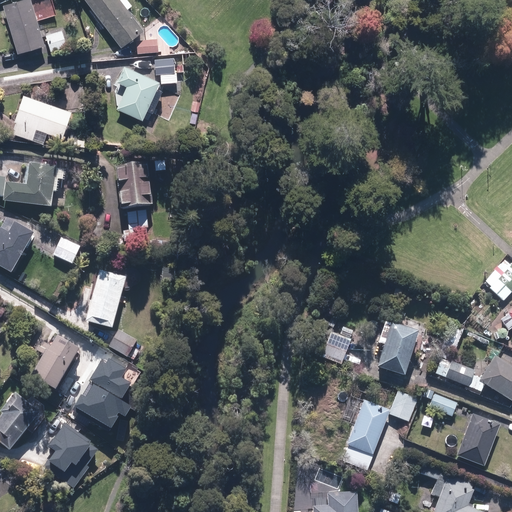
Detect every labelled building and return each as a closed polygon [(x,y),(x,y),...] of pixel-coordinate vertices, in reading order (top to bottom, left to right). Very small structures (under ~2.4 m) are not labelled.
[(51,0),(31,0),(30,0),(27,0),(3,8),(17,56),(44,47),(36,21),(56,15),(51,0)] [(118,0),(83,0),(121,49),(143,32),(118,0)] [(61,31),(45,36),(50,53),(67,48),(61,31)] [(136,42),(137,54),(158,52),(157,40),(136,42)] [(175,59),(155,60),(156,77),(160,76),(161,84),(177,83),(175,59)] [(159,83),(124,68),(117,85),(125,88),(116,110),(142,122),(159,83)] [(16,124),(12,135),(41,146),(46,134),(61,139),(71,113),(23,95),(13,123),(16,124)] [(28,186),(3,185),(4,179),(0,179),(0,196),(3,197),(2,203),(52,206),(54,167),(29,165),(28,186)] [(120,213),(127,212),(128,231),(149,230),(147,211),(152,211),(148,165),(116,167),(120,213)] [(0,268),(10,275),(34,233),(13,221),(6,233),(0,228),(0,268)] [(81,246),(61,237),(53,255),(73,264),(81,246)] [(503,302),(511,291),(511,264),(510,266),(504,261),(500,265),(499,264),(485,282),(490,287),(489,289),(503,302)] [(110,330),(125,278),(98,271),(84,322),(110,330)] [(404,287),(396,285),(392,298),(400,301),(404,287)] [(511,310),(507,314),(508,315),(500,320),(507,331),(511,327),(511,310)] [(402,377),(416,333),(389,324),(389,325),(383,323),(377,344),(382,346),(375,368),(402,377)] [(442,343),(455,348),(463,330),(449,324),(442,343)] [(351,340),(330,332),(321,357),(341,365),(351,340)] [(53,392),(64,373),(74,379),(85,361),(75,356),(79,350),(55,335),(49,345),(40,340),(32,351),(42,357),(29,378),(53,392)] [(116,335),(108,348),(122,357),(130,344),(116,335)] [(106,379),(108,376),(115,381),(123,369),(115,365),(120,359),(98,344),(84,364),(106,379)] [(511,367),(493,356),(479,379),(478,381),(484,385),(511,402),(511,367)] [(441,358),(434,374),(481,392),(484,385),(478,381),(479,379),(472,376),(474,371),(441,358)] [(0,445),(9,452),(27,430),(31,434),(40,422),(37,420),(40,417),(37,414),(39,411),(15,392),(0,410),(0,414),(1,415),(0,416),(0,445)] [(408,422),(417,400),(397,392),(390,411),(388,414),(408,422)] [(456,404),(434,395),(428,408),(451,417),(456,404)] [(363,401),(345,445),(347,446),(372,456),(388,414),(390,411),(363,401)] [(483,466),(499,424),(471,414),(455,456),(483,466)] [(83,463),(98,444),(69,422),(45,452),(78,477),(87,466),(83,463)] [(341,462),(366,472),(373,456),(372,456),(347,446),(341,462)] [(433,511),(479,511),(466,506),(472,491),(470,490),(473,483),(424,463),(420,474),(437,481),(431,494),(440,498),(433,511)] [(311,511),(357,511),(356,492),(326,494),(327,506),(312,507),(311,511)]
